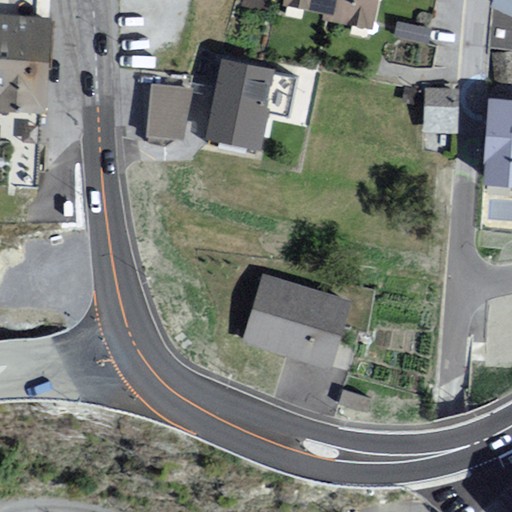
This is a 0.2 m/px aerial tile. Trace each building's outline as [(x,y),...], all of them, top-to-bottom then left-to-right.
[(284,0),(284,3),(331,13),(333,0),(284,0)] [(376,0),(333,0),(331,13),(330,17),(371,25),(376,0)] [(511,0),(491,0),(492,0),(511,9),(511,0)] [(51,17),(0,14),(0,106),(45,109),(51,17)] [(397,22),(394,36),(428,43),(431,29),(397,22)] [(511,22),(497,23),(498,39),(511,38),(511,22)] [(226,60),(210,138),(259,148),(267,108),(265,108),(272,70),(226,60)] [(155,142),(191,147),(199,95),(163,89),(155,142)] [(458,90),(426,89),(425,130),(457,131),(458,90)] [(511,101),(490,100),(484,176),(511,177),(511,101)] [(261,272),(238,339),(335,371),(357,305),(261,272)]
